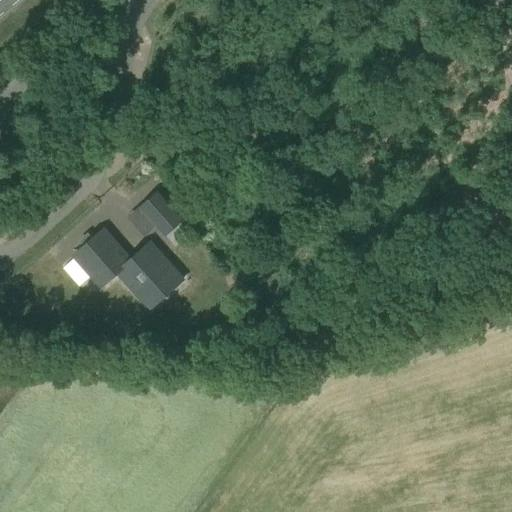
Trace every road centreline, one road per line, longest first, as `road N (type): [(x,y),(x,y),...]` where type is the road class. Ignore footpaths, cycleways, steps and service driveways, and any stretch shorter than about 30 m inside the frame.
road 1 (unclassified): [(135,6),(45,65),(0,131)]
road 2 (unclassified): [(0,252),(105,166),(121,125)]
